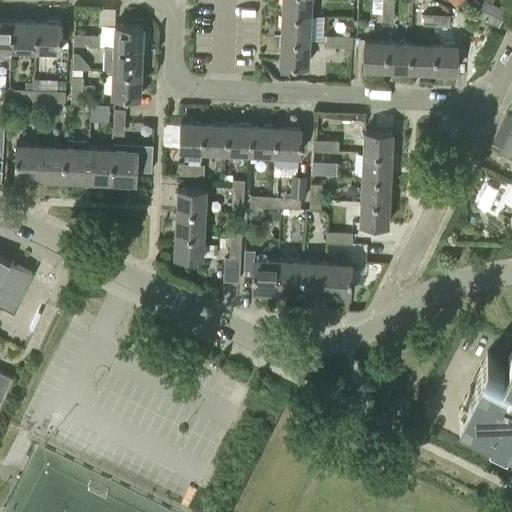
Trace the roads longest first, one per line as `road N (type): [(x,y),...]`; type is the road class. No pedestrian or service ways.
road 1 (unclassified): [(0,215),(259,344),(302,350),(374,329)]
road 2 (residential): [(482,102),(197,93),(172,78),(172,17),(146,0)]
road 3 (residential): [(374,329),(482,102)]
road 4 (unclassified): [(374,329),(446,289),(511,271)]
